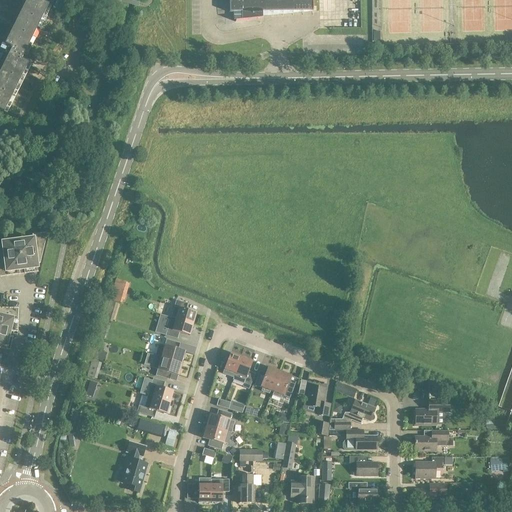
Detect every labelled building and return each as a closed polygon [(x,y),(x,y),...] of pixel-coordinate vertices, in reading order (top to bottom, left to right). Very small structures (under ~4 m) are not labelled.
[(27,56),(51,8),(35,0),(24,0),(2,44),(9,48),(0,66),(0,112),(6,115),(34,60),(27,56)] [(228,0),(229,13),(235,13),(236,22),(235,22),(263,19),(262,19),(262,12),(312,11),(312,12),(313,12),(313,0),(228,0)] [(32,239),(1,243),(1,244),(0,243),(0,277),(19,275),(19,271),(24,270),(24,274),(37,273),(37,269),(37,264),(39,264),(39,265),(47,234),(47,233),(32,235),(32,239)] [(112,293),(126,299),(133,281),(119,276),(112,293)] [(176,301),(171,319),(193,325),(196,314),(186,311),(188,304),(176,301)] [(18,309),(0,308),(0,348),(9,351),(12,338),(9,337),(10,332),(14,333),(17,333),(18,309)] [(189,336),(193,325),(171,319),(166,336),(177,340),(179,334),(189,336)] [(104,340),(106,332),(101,330),(98,339),(104,340)] [(161,358),(181,364),(185,352),(176,350),(178,343),(166,340),(161,358)] [(98,342),(93,359),(102,362),(108,345),(98,342)] [(230,353),(224,371),(222,374),(234,379),(235,375),(242,358),(230,353)] [(178,376),(181,364),(161,358),(156,357),(153,369),(157,370),(155,376),(167,380),(169,374),(178,376)] [(253,362),(242,358),(235,375),(246,379),(243,388),(249,390),(255,374),(249,372),(253,362)] [(272,392),(279,372),(268,368),(265,376),(258,374),(254,385),(262,388),(261,392),(269,395),(270,392),(272,392)] [(511,370),(499,407),(511,411),(511,412),(511,413),(508,424),(511,425),(511,370)] [(291,377),(279,372),(272,392),(273,393),(272,396),(280,399),(281,396),(290,399),(294,388),(288,385),(291,377)] [(98,392),(102,378),(94,376),(90,390),(98,392)] [(152,379),(147,397),(170,404),(173,392),(163,389),(165,383),(152,379)] [(356,390),(345,385),(341,394),(353,398),(356,390)] [(307,407),(317,408),(316,415),(328,417),(330,405),(323,404),(325,389),(310,387),(307,407)] [(167,415),(170,404),(147,397),(144,408),(138,407),(136,413),(154,418),(156,412),(167,415)] [(230,403),(218,399),(216,407),(228,410),(230,403)] [(363,419),(370,422),(375,409),(355,401),(350,413),(345,414),(342,420),(330,420),(329,431),(334,431),(346,431),(350,431),(350,423),(351,421),(361,425),(363,419)] [(435,426),(435,414),(449,414),(449,401),(427,401),(427,411),(416,411),(416,426),(435,426)] [(258,412),(246,408),(244,415),(256,418),(258,412)] [(206,427),(226,433),(231,434),(235,422),(230,421),(232,414),(220,411),(218,417),(209,415),(206,427)] [(281,421),(288,424),(291,417),(283,414),(281,421)] [(315,421),(314,434),(327,436),(329,423),(315,421)] [(486,431),(506,431),(506,421),(486,421),(486,431)] [(169,434),(167,441),(177,443),(180,431),(165,427),(164,433),(169,434)] [(221,451),(226,433),(206,427),(202,439),(211,441),(209,447),(221,451)] [(363,431),(350,431),(346,431),(346,441),(344,441),(342,444),(342,448),(344,452),(355,452),(355,451),(377,451),(377,437),(363,437),(363,431)] [(415,443),(415,445),(415,452),(435,452),(435,447),(453,447),(453,439),(448,439),(448,432),(432,432),(432,438),(415,438),(415,443)] [(128,490),(139,493),(143,480),(141,480),(143,476),(144,476),(147,465),(137,462),(139,456),(142,457),(145,447),(130,443),(127,453),(131,454),(129,460),(129,459),(122,483),(130,486),(128,490)] [(287,443),(282,469),(291,471),(296,445),(287,443)] [(202,456),(214,460),(216,453),(203,450),(202,456)] [(240,451),(240,462),(262,462),(262,451),(240,451)] [(349,470),(356,470),(356,477),(377,477),(377,464),(363,464),(363,458),(349,458),(349,470)] [(444,470),(444,466),(452,466),(452,458),(432,458),(432,464),(415,464),(415,479),(435,479),(435,470),(444,470)] [(495,472),(511,470),(510,459),(494,460),(495,472)] [(264,471),(255,472),(256,483),(264,483),(264,471)] [(331,482),(331,471),(322,471),(322,481),(331,482)] [(253,486),(253,476),(240,476),(240,486),(237,486),(237,504),(255,504),(255,486),(253,486)] [(314,478),(297,478),(297,482),(291,482),(291,498),(297,498),(297,504),(314,504),(314,478)] [(210,485),(210,503),(221,503),(221,493),(226,493),(226,480),(210,480),(210,485)] [(358,503),(358,504),(376,504),(376,490),(364,490),(364,484),(349,484),(349,490),(349,503),(358,503)] [(210,503),(210,485),(198,485),(198,503),(210,503)] [(329,503),(330,486),(319,485),(318,502),(329,503)] [(415,506),(435,506),(435,497),(446,497),(446,485),(430,485),(430,491),(425,491),(415,491),(415,506)]
